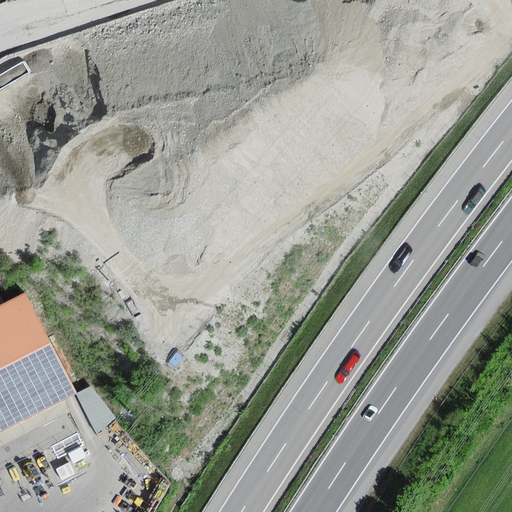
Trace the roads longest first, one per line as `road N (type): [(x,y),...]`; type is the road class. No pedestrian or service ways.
road 1 (motorway): [(511,131),(245,511)]
road 2 (motorway): [(316,511),(511,229)]
